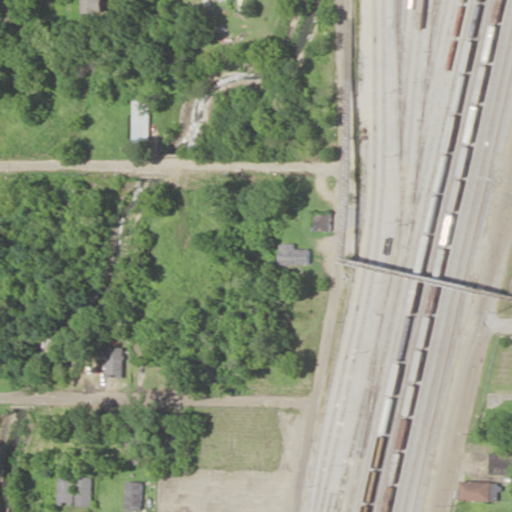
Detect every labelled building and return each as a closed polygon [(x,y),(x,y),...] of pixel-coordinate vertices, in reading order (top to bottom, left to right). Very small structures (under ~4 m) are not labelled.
[(104,0),(84,0),(84,12),(104,12),(104,0)] [(150,141),(151,100),(135,100),(134,141),(150,141)] [(281,243),(281,264),(311,263),(311,247),(297,248),(296,242),(281,243)] [(125,347),(108,346),(108,375),(124,376),(125,347)] [(217,350),(203,350),(203,384),(217,385),(217,350)] [(490,473),(511,472),(511,451),(490,452),(490,473)] [(77,505),(93,505),(94,477),(60,476),(59,503),(77,504),(77,505)] [(142,509),(143,481),(127,480),(126,509),(142,509)] [(501,481),(462,480),(461,499),(499,500),(499,488),(501,488),(501,481)]
